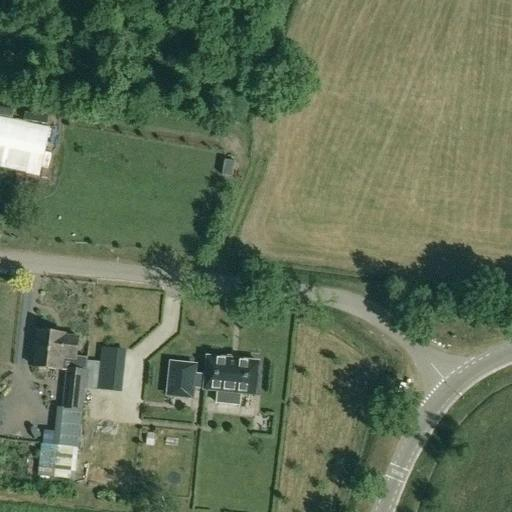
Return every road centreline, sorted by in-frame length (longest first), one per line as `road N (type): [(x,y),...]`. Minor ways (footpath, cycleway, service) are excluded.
road 1 (unclassified): [(452,385),(350,303),(0,260)]
road 2 (tertiary): [(382,511),(403,458),(452,385)]
road 3 (track): [(258,161),(209,283)]
